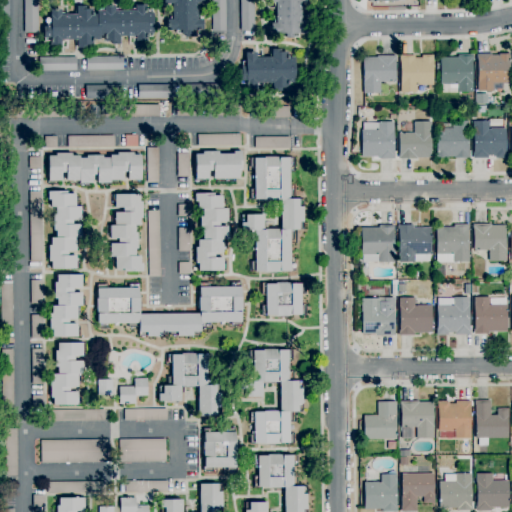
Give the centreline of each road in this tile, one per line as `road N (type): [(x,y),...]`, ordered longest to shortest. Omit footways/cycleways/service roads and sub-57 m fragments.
road 1 (residential): [(338,0),(338,511)]
road 2 (residential): [(511,192),(335,192)]
road 3 (residential): [(511,368),(336,371)]
road 4 (residential): [(339,27),(511,18)]
